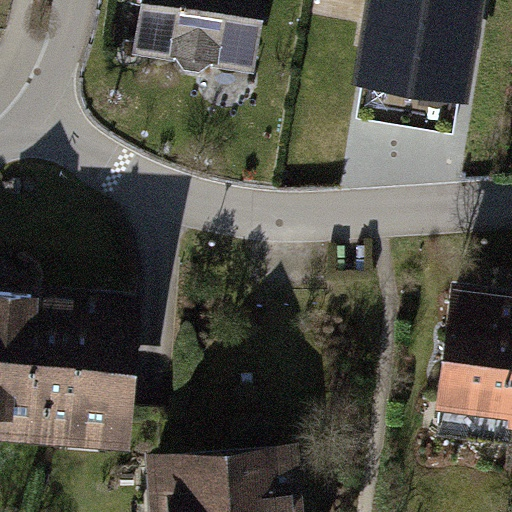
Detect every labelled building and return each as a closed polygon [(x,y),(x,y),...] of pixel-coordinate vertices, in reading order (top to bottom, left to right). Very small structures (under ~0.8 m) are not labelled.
[(140,0),(135,37),(260,56),(267,0),(140,0)] [(484,0),(380,0),(366,81),(467,99),(484,0)] [(511,286),(458,280),(441,430),(511,437),(511,286)] [(145,299),(0,282),(0,434),(128,449),(145,299)] [(157,456),(158,511),(310,511),(308,452),(157,456)]
